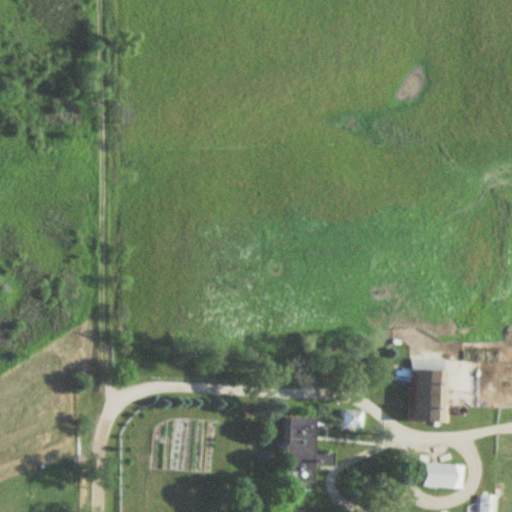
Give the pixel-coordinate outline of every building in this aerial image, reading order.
[(442,424),(444,361),(426,360),(426,368),(410,368),(408,423),(442,424)] [(309,419),(281,419),(281,482),(309,482),(309,419)] [(331,452),(312,452),(312,466),(331,466),(331,452)] [(461,466),(420,464),(419,487),(459,489),(461,466)] [(493,511),(493,496),(475,496),(475,511),(493,511)]
